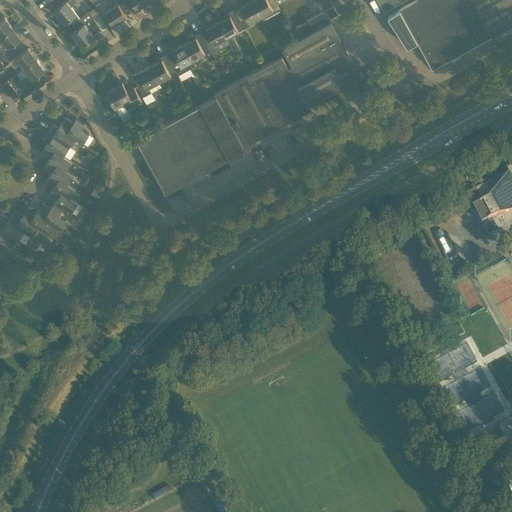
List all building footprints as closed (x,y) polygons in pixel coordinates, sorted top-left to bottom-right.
[(69,19),(72,24),(80,18),(71,6),(77,2),(75,0),(64,0),(65,1),(54,9),(64,22),(69,19)] [(147,0),(130,0),(137,9),(148,2),(147,0)] [(250,25),(249,22),(261,16),(251,0),(234,10),(244,28),(250,25)] [(278,6),(277,4),(275,0),(251,0),(261,16),(278,6)] [(315,0),(322,11),(320,12),(307,19),(312,28),(338,13),(330,0),(306,0),(308,3),(313,0),(315,0)] [(379,0),(385,10),(403,0),(379,0)] [(472,0),(415,0),(400,9),(388,17),(407,47),(417,41),(432,69),(448,60),(448,61),(450,60),(450,59),(459,54),(460,55),(462,54),(461,53),(492,36),(472,0)] [(511,0),(472,0),(492,36),(511,24),(511,0)] [(113,25),(127,16),(118,3),(105,12),(113,25)] [(80,18),(72,24),(77,29),(72,33),(82,45),(94,36),(84,23),(92,17),(95,22),(101,30),(107,26),(102,18),(95,7),(80,18)] [(232,35),(244,28),(234,10),(223,16),(225,18),(218,22),(227,38),(234,52),(240,48),(232,35)] [(0,36),(13,27),(4,16),(0,19),(0,36)] [(292,66),(341,39),(331,21),(282,48),(292,66)] [(227,38),(218,22),(200,31),(210,50),(213,54),(220,50),(217,43),(227,38)] [(291,31),(295,37),(304,32),(299,24),(296,27),(297,28),(291,31)] [(0,47),(3,52),(10,47),(21,39),(13,27),(0,36),(0,47)] [(210,50),(200,31),(189,38),(190,40),(184,44),(192,60),(210,50)] [(298,85),(324,71),(350,57),(341,39),(292,66),(288,68),(298,85)] [(184,44),(166,53),(176,72),(178,75),(196,65),(192,60),(184,44)] [(37,59),(28,48),(16,57),(10,61),(14,67),(20,62),(25,68),(37,59)] [(176,72),(166,53),(155,59),(156,62),(150,66),(158,81),(176,72)] [(252,54),(244,58),(247,63),(255,59),(252,54)] [(282,56),(264,66),(293,118),(311,108),(308,103),(298,85),(288,68),(282,56)] [(350,57),(324,71),(298,85),(308,103),(344,83),(345,85),(361,77),(350,57)] [(29,74),(23,78),(27,83),(45,70),(37,59),(25,68),(29,74)] [(158,81),(150,66),(132,75),(143,96),(161,87),(158,81)] [(275,128),(293,118),(264,66),(247,75),(275,128)] [(244,145),(275,128),(247,75),(215,93),(216,95),(137,139),(166,191),(229,157),(230,159),(239,155),(238,153),(244,149),(245,151),(247,150),(244,145)] [(15,91),(10,83),(8,80),(2,85),(8,95),(15,91)] [(119,114),(128,110),(142,102),(134,86),(127,90),(122,82),(107,91),(115,107),(119,114)] [(206,86),(199,89),(202,95),(209,92),(206,86)] [(169,103),(162,107),(166,114),(173,110),(169,103)] [(65,117),(62,122),(70,127),(67,131),(82,141),(83,142),(89,133),(81,128),(84,124),(76,118),(72,124),(69,122),(70,121),(69,119),(65,117)] [(67,131),(70,127),(62,122),(58,127),(55,125),(54,127),(52,126),(48,132),(69,146),(76,150),(82,141),(67,131)] [(69,146),(48,132),(44,137),(46,139),(45,141),(48,143),(44,148),(52,154),(56,149),(64,154),(69,146)] [(345,136),(349,148),(358,144),(354,133),(345,136)] [(50,157),(46,162),(54,168),(57,163),(66,168),(72,159),(64,154),(56,149),(52,154),(44,148),(41,154),(45,156),(47,156),(48,155),(50,157)] [(68,182),(74,173),(66,168),(57,163),(54,168),(46,162),(43,168),(47,170),(49,170),(50,169),(52,171),(49,176),(56,182),(60,177),(68,182)] [(511,170),(511,171),(511,169),(510,170),(511,171),(508,173),(507,171),(507,172),(507,173),(476,190),(482,202),(480,204),(480,205),(483,203),(491,219),(488,220),(489,221),(492,219),(498,232),(511,224),(511,170)] [(51,191),(58,196),(62,191),(70,196),(76,187),(68,182),(60,177),(56,182),(49,176),(45,182),(49,184),(51,184),(52,183),(54,185),(51,191)] [(102,193),(94,188),(90,193),(98,198),(102,193)] [(53,204),(61,210),(64,206),(72,210),(77,201),(70,196),(62,191),(58,196),(51,191),(47,196),(51,198),(53,198),(54,197),(56,199),(53,204)] [(43,203),(40,207),(39,208),(47,213),(44,218),(58,227),(60,228),(66,219),(58,214),(61,210),(53,204),(49,210),(46,208),(47,208),(46,205),(43,203)] [(29,206),(25,211),(33,216),(30,221),(38,226),(53,236),(58,227),(44,218),(47,213),(39,208),(40,207),(37,205),(36,207),(31,207),(29,206)] [(15,209),(11,215),(19,220),(16,225),(24,230),(32,235),(38,226),(30,221),(33,216),(25,211),(21,217),(19,215),(19,214),(19,212),(15,209)] [(19,220),(11,215),(8,220),(5,218),(6,218),(5,215),(1,213),(0,214),(0,219),(6,223),(3,228),(17,238),(18,238),(24,230),(16,225),(19,220)] [(79,214),(75,219),(82,224),(86,218),(79,214)] [(0,239),(5,242),(11,247),(17,238),(3,228),(6,223),(0,219),(0,239)] [(85,227),(80,223),(76,229),(81,232),(85,227)] [(511,376),(502,382),(511,398),(511,376)]
